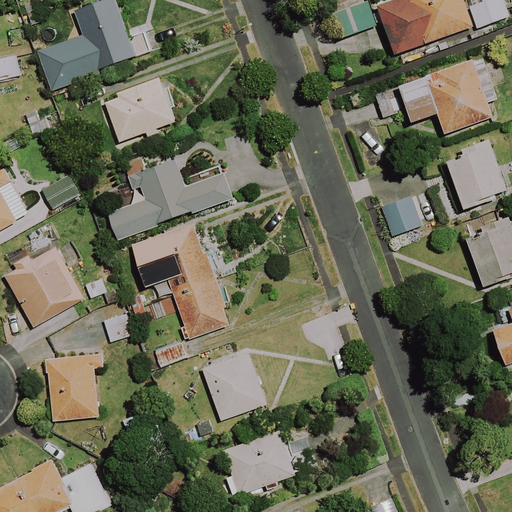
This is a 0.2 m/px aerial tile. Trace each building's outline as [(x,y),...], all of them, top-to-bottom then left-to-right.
[(130,36),(117,0),(106,0),(76,11),(85,33),(39,49),(53,88),(159,51),(151,29),(130,36)] [(465,0),(401,0),(379,8),(395,56),(476,28),(477,31),(511,19),(504,0),(493,0),(468,9),(465,0)] [(375,29),(369,11),(334,23),(340,41),(375,29)] [(0,83),(21,78),(16,57),(0,61),(0,83)] [(488,105),(494,103),(483,70),(476,72),(473,63),(400,87),(412,124),(438,116),(445,136),(493,120),(488,105)] [(177,125),(161,78),(117,93),(119,98),(106,103),(119,144),(145,135),(147,140),(160,136),(158,131),(177,125)] [(402,114),(396,94),(376,100),(383,120),(402,114)] [(506,192),(489,145),(446,161),(464,208),(506,192)] [(109,216),(119,242),(215,207),(220,222),(243,214),(226,172),(188,187),(178,162),(146,175),(140,161),(124,167),(134,190),(140,188),(146,201),(109,216)] [(81,197),(72,179),(44,193),(53,211),(81,197)] [(453,222),(441,188),(426,194),(438,225),(442,225),(442,223),(453,222)] [(0,232),(16,224),(0,192),(0,232)] [(420,228),(410,200),(383,209),(393,238),(420,228)] [(511,229),(507,216),(481,225),(483,232),(466,238),(482,285),(511,274),(511,229)] [(231,326),(195,224),(132,247),(148,289),(168,282),(190,341),(231,326)] [(84,301),(57,250),(7,277),(34,328),(84,301)] [(107,295),(102,280),(85,286),(90,300),(107,295)] [(506,367),(511,364),(511,324),(494,331),(506,367)] [(187,360),(181,341),(154,350),(160,369),(187,360)] [(268,406),(249,353),(203,369),(221,422),(268,406)] [(100,419),(95,357),(48,360),(53,423),(100,419)] [(293,483),(277,435),(225,452),(233,477),(226,480),(232,498),(265,488),(266,492),(293,483)] [(63,480),(53,461),(0,488),(0,511),(62,511),(70,508),(72,511),(102,511),(113,507),(92,465),(63,480)] [(298,511),(291,497),(259,511),(298,511)]
